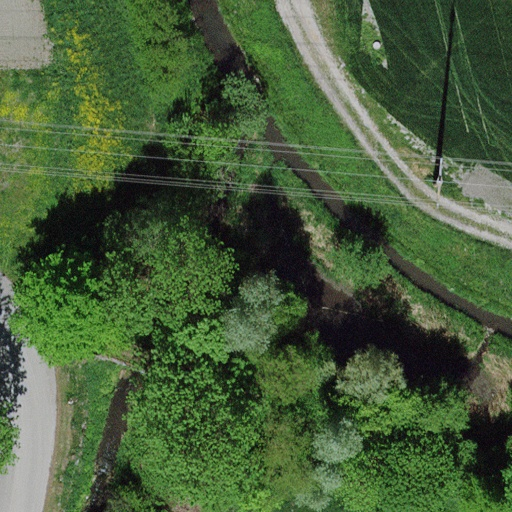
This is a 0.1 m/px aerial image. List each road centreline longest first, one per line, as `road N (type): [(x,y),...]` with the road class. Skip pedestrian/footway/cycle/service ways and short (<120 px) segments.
road 1 (track): [(295,0),(330,101),(411,210),(511,262)]
road 2 (track): [(16,511),(26,399),(0,330)]
